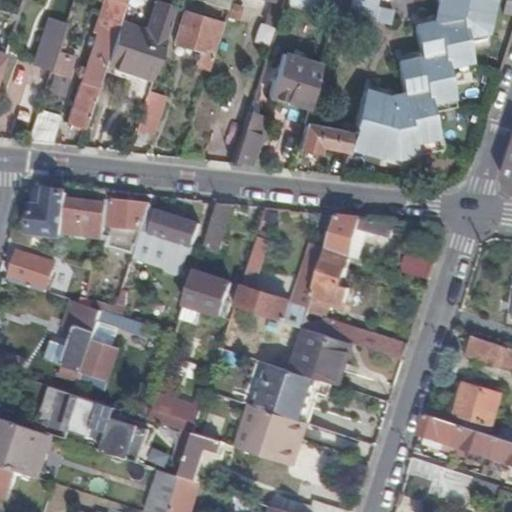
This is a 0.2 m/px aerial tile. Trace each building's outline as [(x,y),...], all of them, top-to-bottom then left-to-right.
[(104,0),(93,34),(96,36),(82,80),(99,86),(105,67),(119,26),(127,0),(104,0)] [(145,35),(155,5),(139,0),(127,0),(119,26),(145,35)] [(206,0),(205,4),(229,11),(232,0),(206,0)] [(322,0),(287,0),(284,9),(318,16),(322,0)] [(353,138),(349,153),(382,161),(383,159),(400,163),(418,159),(415,145),(439,140),(431,105),(454,100),(449,71),(472,65),(468,41),(487,37),(490,22),(484,21),(485,14),(491,15),(494,1),(490,0),(438,0),(437,7),(447,9),(444,22),(434,24),(415,28),(421,59),(397,65),(404,96),(395,97),(400,118),(392,120),(388,99),(385,99),(365,93),(355,130),(357,131),(355,138),(353,137),(353,138)] [(380,0),(353,0),(349,18),(390,28),(394,13),(378,10),(380,0)] [(152,83),(175,12),(155,5),(145,35),(119,26),(105,67),(152,83)] [(265,25),(278,29),(284,11),(272,7),(265,25)] [(447,9),(437,7),(434,24),(444,22),(447,9)] [(197,68),(209,72),(223,28),(184,15),(174,45),(200,53),(197,68)] [(49,22),(43,38),(61,44),(67,28),(49,22)] [(34,65),(53,71),(56,60),(61,44),(43,38),(34,65)] [(61,44),(56,60),(70,65),(75,49),(61,44)] [(268,100),(309,112),(320,69),(282,57),(268,100)] [(323,89),(340,94),(344,78),(328,73),(323,89)] [(67,125),(84,131),(97,91),(80,85),(67,125)] [(148,93),(136,132),(154,138),(166,99),(148,93)] [(395,97),(388,99),(392,120),(400,118),(395,97)] [(28,145),(51,147),(60,119),(39,112),(28,145)] [(233,166),(252,169),(268,120),(250,114),(233,166)] [(321,148),(348,154),(349,153),(353,138),(305,127),(299,150),(319,155),(321,148)] [(69,202),(69,196),(47,193),(45,211),(34,210),(32,235),(64,239),(65,232),(69,202)] [(106,237),(107,225),(109,207),(69,202),(65,232),(106,237)] [(150,212),(151,208),(109,203),(109,207),(107,225),(123,229),(115,254),(134,260),(139,245),(150,212)] [(226,239),(236,208),(220,206),(207,245),(218,248),(221,238),(226,239)] [(202,229),(150,212),(139,245),(187,261),(189,254),(193,256),(202,229)] [(329,253),(351,262),(359,234),(368,236),(392,243),(397,225),(339,219),(329,253)] [(28,235),(15,231),(11,243),(33,250),(36,241),(30,239),(28,235)] [(359,234),(351,262),(361,265),(368,236),(359,234)] [(237,309),(305,330),(326,263),(311,258),(296,305),(251,291),(256,274),(259,275),(268,243),(260,240),(237,309)] [(62,259),(63,248),(55,246),(54,256),(62,259)] [(332,339),(404,363),(409,347),(327,321),(331,308),(346,313),(352,290),(343,287),(351,262),(329,253),(326,263),(305,330),(310,332),(332,339)] [(12,282),(47,294),(57,266),(22,254),(12,282)] [(401,275),(430,283),(435,268),(406,260),(401,275)] [(233,285),(198,274),(187,307),(200,312),(222,319),(224,312),(227,305),(233,285)] [(200,312),(187,307),(182,321),(196,326),(200,312)] [(78,328),(64,368),(84,375),(87,368),(101,373),(110,347),(95,342),(98,334),(78,328)] [(316,381),(339,388),(352,351),(330,344),(332,339),(310,332),(297,375),(316,381)] [(61,362),(67,344),(51,339),(45,356),(61,362)] [(511,351),(476,340),(470,358),(511,371),(511,351)] [(21,361),(0,354),(0,373),(15,379),(21,361)] [(257,410),(303,425),(316,381),(297,375),(271,367),(257,410)] [(502,398),(465,386),(456,417),(469,421),(467,426),(475,428),(476,423),(493,429),(502,398)] [(184,433),(196,436),(204,410),(157,396),(149,421),(184,433)] [(118,411),(82,400),(70,435),(92,442),(94,434),(106,437),(101,454),(139,466),(149,432),(114,421),(118,411)] [(238,450),(296,469),(301,453),(296,452),(304,425),(303,425),(257,410),(251,408),(238,450)] [(511,444),(428,418),(422,437),(428,439),(426,446),(483,465),(485,458),(504,463),(501,471),(511,474),(507,485),(511,486),(511,444)] [(54,438),(0,420),(0,467),(20,474),(40,481),(54,438)] [(186,468),(196,436),(184,433),(174,464),(186,468)] [(219,458),(223,445),(196,436),(186,468),(182,480),(197,484),(207,454),(219,458)] [(477,480),(414,461),(409,477),(435,485),(431,496),(468,508),(474,491),(477,480)] [(0,498),(10,502),(20,474),(0,467),(0,498)] [(171,511),(182,480),(160,472),(147,511),(171,511)] [(196,511),(204,487),(197,484),(182,480),(171,511),(196,511)] [(505,490),(477,480),(474,491),(490,496),(489,501),(500,504),(505,490)] [(340,511),(316,504),(314,510),(281,499),(279,505),(273,503),(272,508),(278,510),(283,511),(340,511)]
